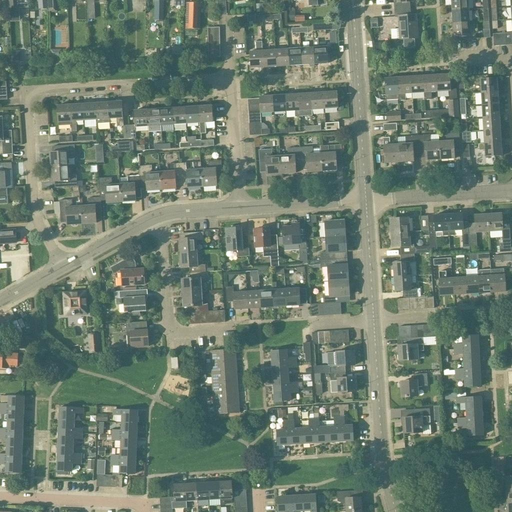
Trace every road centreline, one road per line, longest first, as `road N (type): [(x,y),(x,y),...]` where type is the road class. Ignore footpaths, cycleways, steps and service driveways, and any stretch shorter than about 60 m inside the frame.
road 1 (residential): [(64,267),(35,201),(27,93),(227,77)]
road 2 (tertiary): [(395,511),(380,431),(367,199)]
road 3 (tertiary): [(367,199),(353,0)]
road 4 (residential): [(227,331),(173,330),(160,215)]
road 5 (residential): [(144,511),(129,503),(0,498)]
road 6 (unclassified): [(511,190),(367,199)]
road 7 (residential): [(240,208),(227,77)]
road 8 (unclassified): [(367,199),(240,208)]
